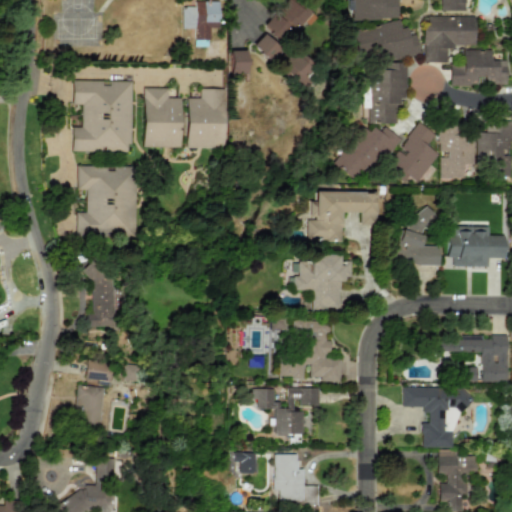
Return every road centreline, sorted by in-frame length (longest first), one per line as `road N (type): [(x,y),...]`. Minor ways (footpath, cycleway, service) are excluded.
road 1 (residential): [(24,0),(29,68),(16,143),(52,291),(26,449),(0,455)]
road 2 (residential): [(364,511),(366,345),(375,316),(407,294),(511,294)]
road 3 (residential): [(49,88),(81,73),(201,75)]
road 4 (residential): [(59,81),(65,218)]
